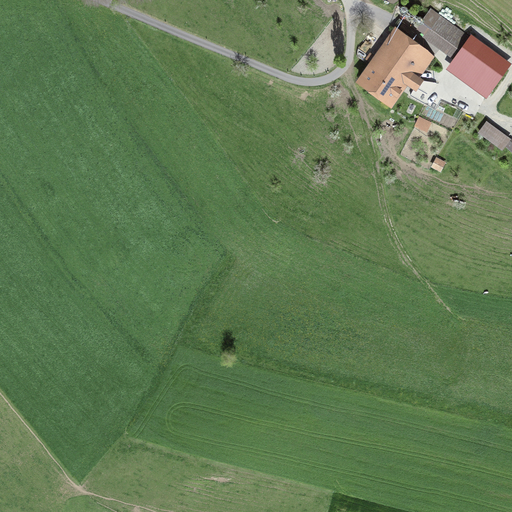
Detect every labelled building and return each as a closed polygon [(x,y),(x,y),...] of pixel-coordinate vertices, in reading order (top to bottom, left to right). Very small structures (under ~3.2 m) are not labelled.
[(455,52),(469,32),(432,6),(418,25),(455,52)] [(370,67),(360,81),(392,103),(407,82),(415,88),(420,80),(418,78),(432,58),(399,34),(398,35),(394,32),(370,67)] [(511,61),(471,33),(446,69),(487,98),(511,62),(511,61)] [(419,117),(415,126),(427,132),(432,123),(419,117)] [(487,123),(482,131),(498,143),(504,136),(487,123)] [(437,159),(433,166),(440,170),(444,163),(437,159)]
